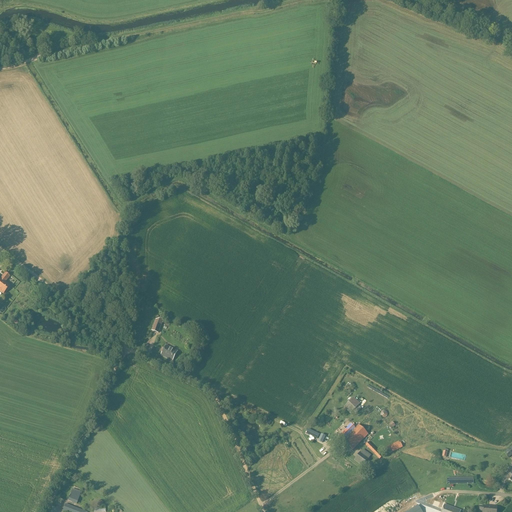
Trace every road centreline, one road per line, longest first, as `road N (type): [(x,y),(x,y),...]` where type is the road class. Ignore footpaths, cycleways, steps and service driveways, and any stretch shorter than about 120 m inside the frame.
road 1 (track): [(258,500),(208,387),(127,347),(0,248)]
road 2 (track): [(0,68),(301,0)]
road 3 (track): [(58,488),(130,340),(121,236),(128,207)]
road 4 (track): [(208,387),(362,468)]
